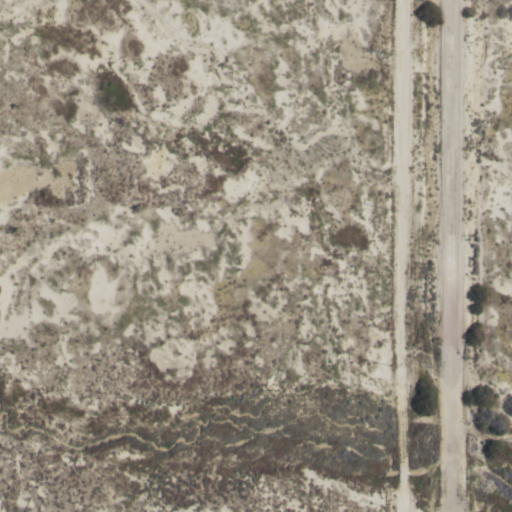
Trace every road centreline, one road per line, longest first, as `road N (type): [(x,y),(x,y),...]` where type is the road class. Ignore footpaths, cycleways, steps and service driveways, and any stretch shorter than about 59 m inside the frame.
road 1 (residential): [(390,511),(389,0)]
road 2 (residential): [(452,511),(451,0)]
